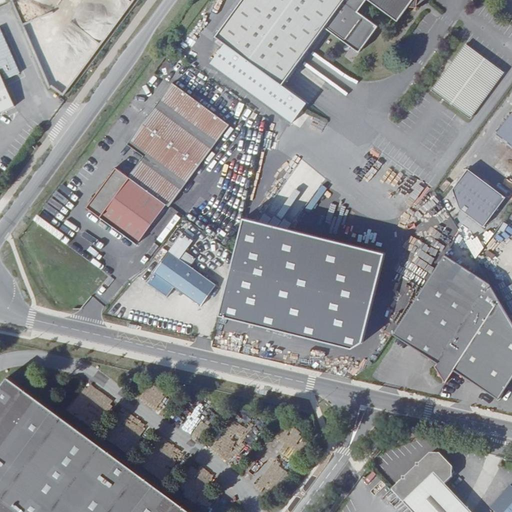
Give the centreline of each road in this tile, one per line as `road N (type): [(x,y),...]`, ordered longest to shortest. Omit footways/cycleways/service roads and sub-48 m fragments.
road 1 (unclassified): [(373,398),(31,319),(0,301)]
road 2 (unclassified): [(0,235),(171,0)]
road 3 (unknown): [(139,257),(91,221),(83,201),(141,115)]
road 4 (unclassified): [(511,431),(373,398)]
road 5 (unclassified): [(373,398),(301,511)]
